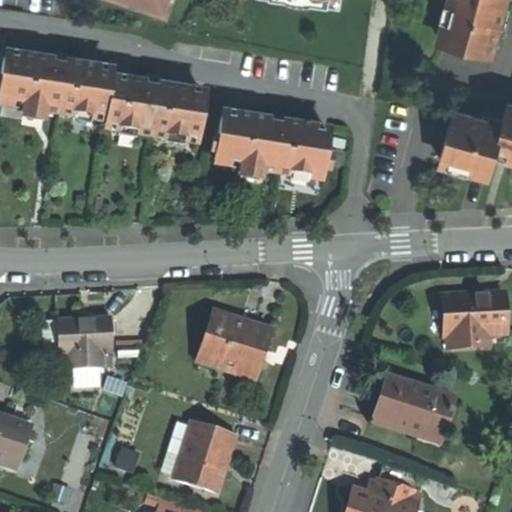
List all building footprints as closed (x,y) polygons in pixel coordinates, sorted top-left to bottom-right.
[(127,0),(170,14),(174,0),(127,0)] [(505,0),(446,0),(442,15),(449,17),(442,46),(491,59),(505,0)] [(5,57),(0,87),(0,99),(26,104),(25,110),(45,114),(74,118),(75,111),(108,116),(106,124),(136,129),(135,135),(152,138),(166,140),(167,134),(198,139),(205,98),(192,96),(193,90),(123,78),(122,83),(110,81),(111,73),(97,70),(97,66),(19,53),(18,59),(5,57)] [(511,104),(508,103),(502,126),(495,152),(508,156),(507,162),(511,163),(511,104)] [(489,180),(495,152),(502,126),(470,118),(470,116),(452,111),(439,160),(469,167),(467,174),(489,180)] [(222,118),(215,159),(242,163),(241,170),(265,174),(290,178),(291,172),(323,177),(329,136),(317,134),(318,128),(235,115),(234,120),(222,118)] [(477,293),(444,294),(446,335),(450,335),(451,348),(473,347),(473,333),(491,332),(508,332),(507,292),(477,293)] [(274,329),(215,311),(200,361),(258,379),(265,356),(274,329)] [(85,316),(59,317),(59,321),(59,352),(72,352),(72,368),(78,367),(101,367),(105,367),(104,349),(113,349),(114,349),(113,316),(85,316)] [(46,352),(59,352),(59,321),(45,321),(46,352)] [(492,347),(491,332),(473,333),(473,347),(492,347)] [(113,367),(113,349),(104,349),(105,367),(113,367)] [(101,385),(101,367),(78,367),(79,385),(101,385)] [(383,402),(377,421),(423,436),(425,430),(443,436),(455,397),(430,389),(429,392),(407,384),(408,381),(392,376),(383,402)] [(430,389),(408,381),(407,384),(429,392),(430,389)] [(0,460),(17,466),(30,425),(0,415),(0,460)] [(169,453),(183,458),(193,426),(179,421),(169,453)] [(237,436),(194,423),(193,426),(183,458),(177,477),(176,480),(219,493),(227,467),(237,436)] [(440,442),(443,436),(425,430),(423,436),(440,442)] [(163,472),(177,477),(183,458),(169,453),(163,472)] [(421,474),(386,463),(375,497),(410,508),(421,474)] [(375,497),(356,491),(350,510),(349,511),(408,511),(410,508),(375,497)] [(159,506),(157,511),(209,511),(151,493),(148,502),(159,506)]
